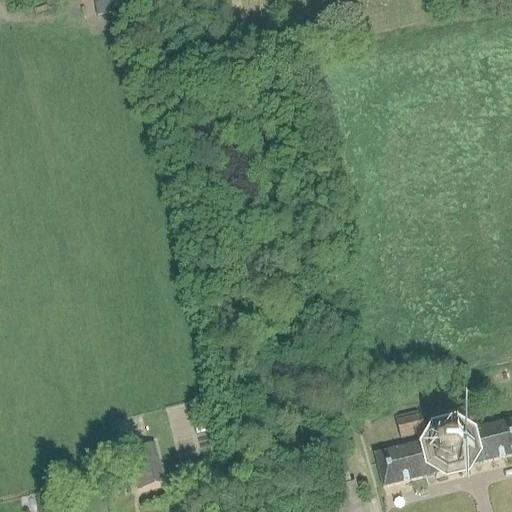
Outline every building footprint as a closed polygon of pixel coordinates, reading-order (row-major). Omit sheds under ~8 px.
[(102,0),(105,13),(120,10),(117,0),(102,0)] [(424,435),(420,416),(393,422),(397,441),(424,435)] [(474,467),(511,457),(511,422),(466,434),(466,430),(425,440),(426,444),(375,457),(383,489),(434,477),(435,480),(475,470),(474,467)] [(163,483),(153,443),(127,450),(137,489),(163,483)] [(360,511),(353,485),(322,494),(327,511),(360,511)]
